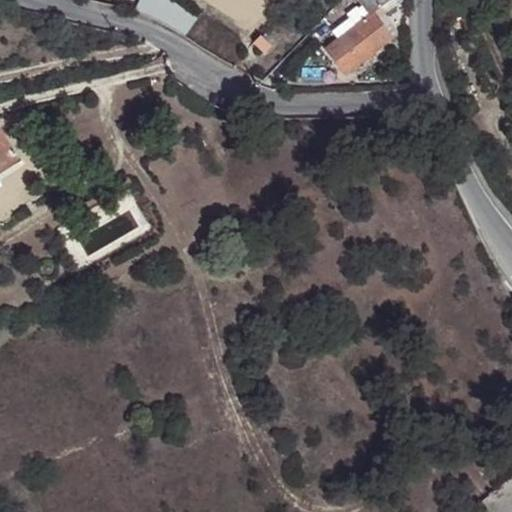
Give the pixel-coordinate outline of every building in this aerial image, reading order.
[(186,34),(196,19),(166,0),(138,0),(132,14),(171,25),(186,34)] [(384,0),(339,0),(327,14),(343,32),(340,34),(343,39),(330,47),(347,68),(395,34),(392,32),(375,7),(384,0)] [(403,0),(384,0),(375,7),(392,32),(398,28),(389,13),(403,0)] [(263,59),(270,51),(259,39),(251,48),(263,59)] [(0,177),(20,165),(0,133),(0,177)] [(80,312),(73,295),(63,301),(70,316),(80,312)] [(291,353),(288,357),(288,360),(291,363),(295,363),(298,357),(291,353)]
